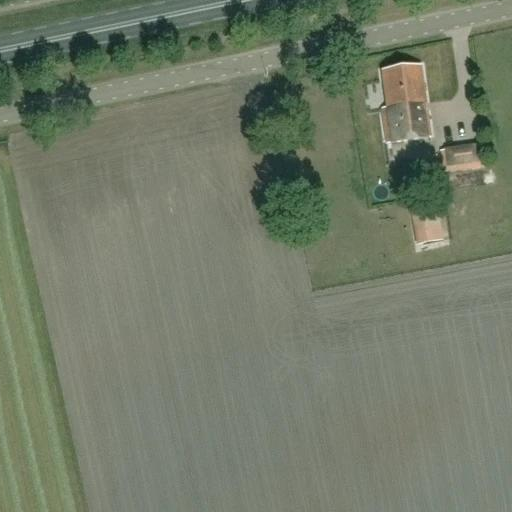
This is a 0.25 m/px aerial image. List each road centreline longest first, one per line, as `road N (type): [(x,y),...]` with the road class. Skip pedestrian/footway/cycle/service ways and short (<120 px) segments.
road 1 (unclassified): [(0,114),(511,10)]
road 2 (primary): [(0,50),(242,0)]
